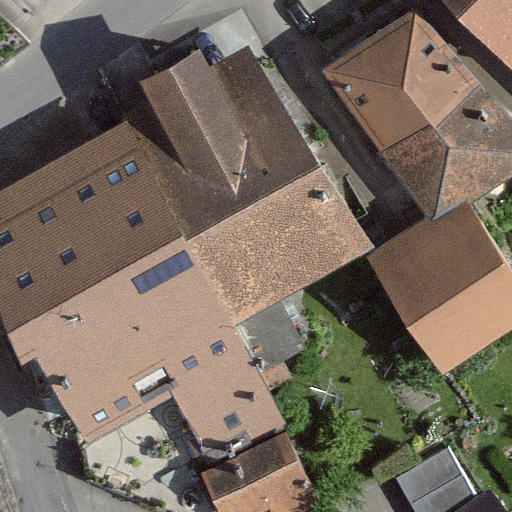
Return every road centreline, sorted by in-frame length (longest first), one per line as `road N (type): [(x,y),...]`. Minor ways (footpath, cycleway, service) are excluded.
road 1 (tertiary): [(139,0),(0,105)]
road 2 (residential): [(45,511),(0,388)]
